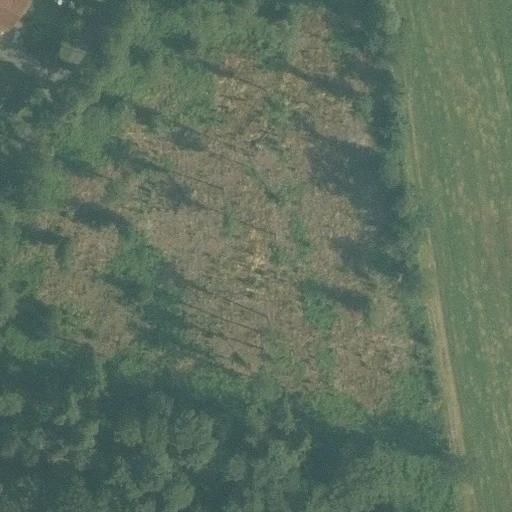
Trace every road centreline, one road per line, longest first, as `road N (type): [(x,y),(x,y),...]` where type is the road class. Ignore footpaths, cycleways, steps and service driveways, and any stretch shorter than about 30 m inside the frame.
road 1 (track): [(474,511),(386,0)]
road 2 (unclassified): [(0,180),(110,0)]
